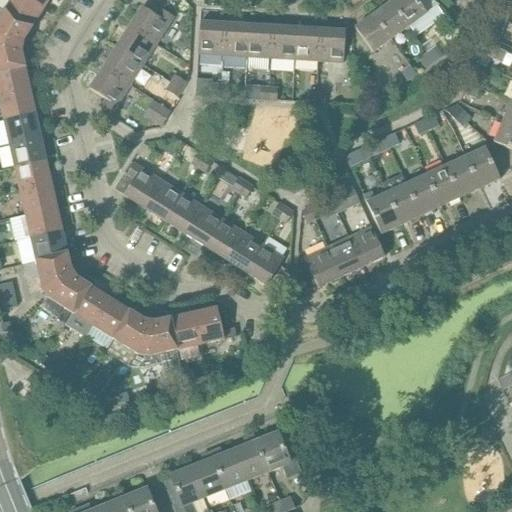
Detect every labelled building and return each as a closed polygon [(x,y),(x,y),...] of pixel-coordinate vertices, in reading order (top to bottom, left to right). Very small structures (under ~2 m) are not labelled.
[(31,0),(11,0),(4,11),(31,28),(44,8),(31,0)] [(31,0),(44,8),(49,0),(31,0)] [(409,29),(427,16),(415,0),(394,0),(390,3),(409,29)] [(511,12),(511,9),(511,1),(509,0),(503,0),(500,8),(511,12)] [(409,29),(390,3),(373,16),(392,42),(409,29)] [(128,28),(156,46),(173,18),(162,11),(158,18),(142,8),(128,28)] [(0,73),(24,68),(21,53),(21,52),(22,47),(23,43),(23,42),(31,28),(4,11),(0,17),(0,73)] [(392,42),(373,16),(355,29),(374,55),(392,42)] [(224,24),(200,23),(198,55),(223,57),(224,24)] [(248,26),(224,24),(223,57),(246,58),(248,26)] [(246,58),(270,59),(272,27),(248,26),(246,58)] [(296,29),(272,27),(270,59),(294,61),(296,29)] [(128,28),(116,49),(143,66),(156,46),(128,28)] [(502,32),(492,28),(487,38),(498,43),(502,32)] [(294,61),(318,62),(320,30),(296,29),(294,61)] [(345,32),(320,30),(318,62),(343,64),(345,32)] [(485,44),(481,54),(491,59),(496,48),(485,44)] [(427,54),(434,63),(443,56),(436,47),(427,54)] [(116,49),(103,69),(130,86),(143,66),(116,49)] [(425,69),(434,63),(427,54),(418,60),(425,69)] [(416,76),(410,66),(401,73),(407,82),(416,76)] [(24,68),(0,73),(0,97),(30,91),(24,68)] [(112,114),(130,86),(103,69),(90,90),(106,100),(102,107),(112,114)] [(468,84),(478,89),(482,79),(472,74),(468,84)] [(181,91),(186,83),(175,76),(170,84),(181,91)] [(166,91),(177,98),(181,91),(170,84),(166,91)] [(474,99),(478,89),(468,84),(463,94),(474,99)] [(212,85),(212,98),(220,98),(221,86),(212,85)] [(221,86),(220,98),(229,99),(229,86),(221,86)] [(259,101),(268,101),(269,88),(260,88),(259,101)] [(277,89),(269,88),(268,101),(277,102),(277,89)] [(30,91),(0,97),(0,105),(4,122),(35,115),(30,91)] [(308,91),(307,103),(316,104),(317,91),(308,91)] [(316,104),(325,104),(325,92),(317,91),(316,104)] [(511,103),(502,123),(511,126),(511,103)] [(159,105),(148,120),(161,128),(171,112),(159,105)] [(471,119),(456,105),(451,108),(466,123),(471,119)] [(466,123),(451,108),(445,111),(462,128),(466,123)] [(35,115),(4,122),(9,145),(40,138),(35,115)] [(434,116),(424,121),(428,131),(438,126),(434,116)] [(424,121),(414,125),(419,135),(428,131),(424,121)] [(134,122),(129,128),(137,133),(141,127),(134,122)] [(511,150),(511,126),(502,123),(494,143),(507,149),(511,150)] [(384,139),(389,149),(399,145),(394,134),(384,139)] [(40,138),(9,145),(14,169),(46,161),(40,138)] [(365,148),(370,158),(389,149),(384,139),(365,148)] [(365,148),(345,157),(350,168),(370,158),(365,148)] [(485,149),(465,158),(479,190),(500,180),(491,162),(485,149)] [(198,169),(205,158),(198,153),(191,164),(198,169)] [(205,158),(198,169),(205,173),(212,162),(205,158)] [(460,199),(479,190),(465,158),(445,167),(460,199)] [(46,161),(14,169),(20,192),(51,185),(46,161)] [(144,209),(162,182),(133,164),(127,175),(134,180),(123,196),(144,209)] [(445,167),(426,176),(440,208),(460,199),(445,167)] [(421,217),(440,208),(426,176),(406,185),(421,217)] [(239,194),(246,183),(238,179),(231,190),(239,194)] [(144,209),(165,222),(182,195),(162,182),(144,209)] [(246,183),(239,194),(246,199),(253,188),(246,183)] [(51,185),(20,192),(25,215),(56,208),(51,185)] [(406,185),(386,194),(401,226),(421,217),(406,185)] [(350,204),(358,200),(353,189),(345,193),(350,204)] [(386,194),(366,204),(381,235),(401,226),(386,194)] [(202,208),(182,195),(165,222),(185,235),(202,208)] [(280,220),(286,209),(279,204),(272,215),(280,220)] [(306,210),(312,222),(322,217),(317,205),(306,210)] [(56,208),(25,215),(30,238),(61,231),(56,208)] [(185,235),(205,248),(222,220),(202,208),(185,235)] [(286,209),(280,220),(286,224),(293,213),(286,209)] [(306,210),(301,213),(306,224),(312,222),(306,210)] [(243,233),(222,220),(205,248),(226,261),(243,233)] [(364,267),(384,258),(376,240),(371,229),(351,238),(364,267)] [(61,231),(30,238),(36,263),(67,255),(61,231)] [(226,261),(246,273),(263,246),(243,233),(226,261)] [(351,238),(325,250),(338,279),(364,267),(351,238)] [(284,259),(263,246),(246,273),(267,286),(284,259)] [(338,279),(325,250),(304,259),(310,270),(318,288),(338,279)] [(42,291),(45,295),(48,299),(73,315),(90,287),(83,283),(77,279),(73,274),(70,270),(67,255),(36,263),(42,291)] [(90,287),(73,315),(92,327),(109,300),(90,287)] [(15,298),(1,302),(3,310),(17,307),(15,298)] [(109,300),(92,327),(112,340),(129,312),(109,300)] [(217,309),(193,314),(200,346),(216,342),(236,337),(234,329),(222,332),(217,309)] [(154,323),(149,322),(143,321),(141,319),(129,312),(112,340),(105,351),(130,367),(141,370),(149,368),(162,365),(163,372),(172,370),(180,367),(176,351),(169,320),(154,323)] [(193,314),(169,320),(176,351),(200,346),(193,314)] [(3,333),(11,331),(9,323),(1,325),(3,333)] [(16,350),(17,348),(21,342),(13,338),(9,345),(16,350)] [(50,371),(61,378),(65,370),(55,364),(50,371)] [(184,378),(180,367),(172,370),(176,381),(184,378)] [(71,384),(73,383),(76,377),(65,370),(61,378),(71,384)] [(163,372),(159,374),(163,386),(176,381),(172,370),(163,372)] [(26,381),(35,389),(41,381),(32,374),(26,381)] [(497,380),(502,391),(511,385),(511,374),(497,380)] [(104,388),(93,382),(89,389),(99,396),(104,388)] [(129,401),(129,399),(126,393),(118,396),(121,404),(129,401)] [(107,407),(112,400),(105,395),(100,403),(107,407)] [(253,436),(268,474),(282,468),(287,480),(301,474),(285,435),(279,437),(277,433),(256,442),(254,436),(253,436)] [(234,451),(246,482),(268,474),(253,436),(243,440),(246,446),(234,451)] [(210,454),(225,491),(246,482),(234,451),(223,455),(220,449),(210,454)] [(192,468),(204,499),(225,491),(210,454),(201,457),(203,463),(192,468)] [(193,511),(190,504),(204,499),(192,468),(170,477),(171,480),(164,483),(176,511),(193,511)] [(123,492),(122,493),(129,511),(163,511),(154,490),(147,493),(146,489),(125,498),(123,492)] [(103,507),(104,511),(129,511),(122,493),(112,496),(114,502),(103,507)] [(291,499),(279,503),(283,511),(288,511),(295,509),(291,499)] [(283,511),(279,503),(269,507),(270,511),(283,511)]
